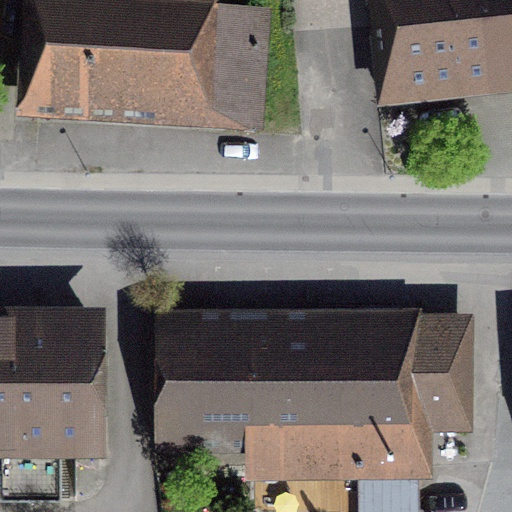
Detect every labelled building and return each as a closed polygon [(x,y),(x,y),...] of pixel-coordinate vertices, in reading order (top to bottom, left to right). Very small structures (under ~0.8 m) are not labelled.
[(101,0),(41,0),(36,91),(256,105),(263,11),(226,11),(225,0),(114,0),(115,1),(101,0)] [(481,16),(479,0),(374,0),(377,24),(481,16)] [(511,0),(479,0),(481,16),(377,24),(384,85),(511,71),(511,0)] [(0,463),(102,465),(104,317),(0,315),(0,463)] [(471,323),(164,318),(163,439),(252,440),(251,485),(431,488),(431,443),(469,443),(471,323)]
